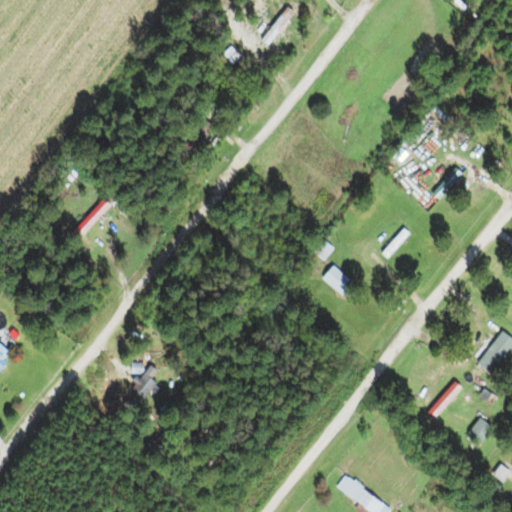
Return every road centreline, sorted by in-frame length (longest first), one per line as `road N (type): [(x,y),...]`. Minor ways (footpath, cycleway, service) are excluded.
road 1 (residential): [(365,0),(0,467)]
road 2 (residential): [(262,511),(511,199)]
